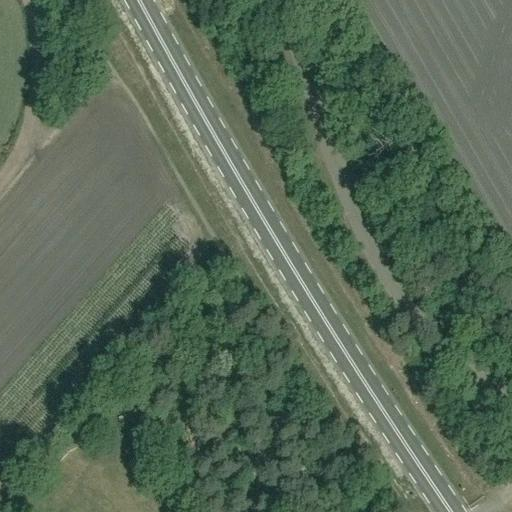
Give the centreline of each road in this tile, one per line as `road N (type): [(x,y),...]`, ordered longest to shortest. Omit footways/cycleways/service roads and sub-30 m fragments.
road 1 (primary): [(452,511),(247,199),(139,0)]
road 2 (unclassified): [(511,405),(468,376),(403,300),(354,222),(281,0)]
road 3 (track): [(31,0),(34,107),(0,179)]
